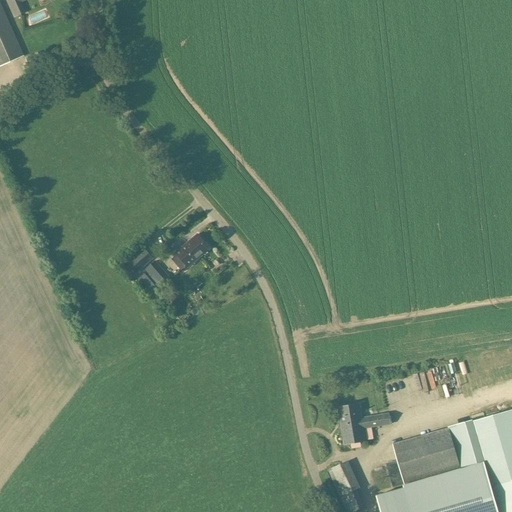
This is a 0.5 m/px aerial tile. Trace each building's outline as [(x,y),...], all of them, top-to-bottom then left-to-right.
[(26,0),(5,0),(14,18),(25,13),(21,3),(26,0)] [(0,67),(23,57),(0,4),(0,67)] [(37,53),(25,58),(27,64),(40,59),(37,53)] [(188,268),(210,249),(198,234),(176,253),(188,268)] [(136,274),(153,259),(145,249),(127,264),(136,274)] [(162,286),(170,278),(155,261),(145,270),(152,278),(154,276),(162,286)] [(416,390),(511,362),(511,278),(393,312),(416,390)] [(365,429),(391,425),(389,414),(362,419),(360,405),(338,408),(344,445),(367,442),(365,429)] [(500,511),(511,511),(511,408),(474,420),(486,461),(500,511)] [(393,489),(486,461),(474,420),(448,427),(448,429),(393,445),(398,463),(387,466),(393,489)] [(348,461),(328,470),(346,511),(355,511),(364,508),(357,491),(360,489),(348,461)] [(500,511),(486,461),(393,489),(395,493),(377,498),(381,511),(500,511)]
